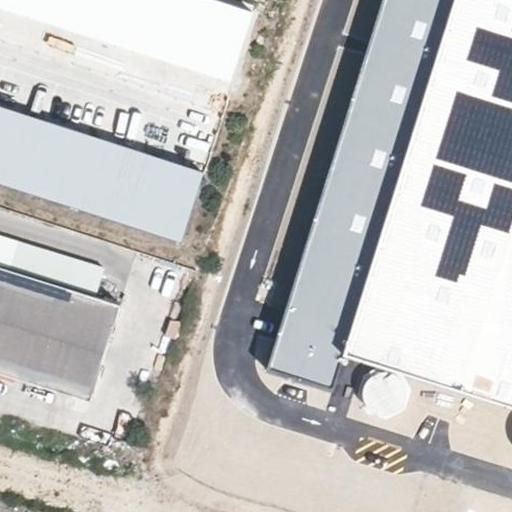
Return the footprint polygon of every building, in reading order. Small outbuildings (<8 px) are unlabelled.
[(253,12),(216,0),(0,0),(0,8),(232,82),(253,12)] [(511,0),(456,0),(344,355),(511,407),(511,0)] [(203,168),(0,102),(0,180),(182,238),(203,168)] [(0,232),(0,266),(94,297),(104,266),(0,232)] [(94,297),(0,267),(0,376),(87,404),(120,307),(94,297)]
